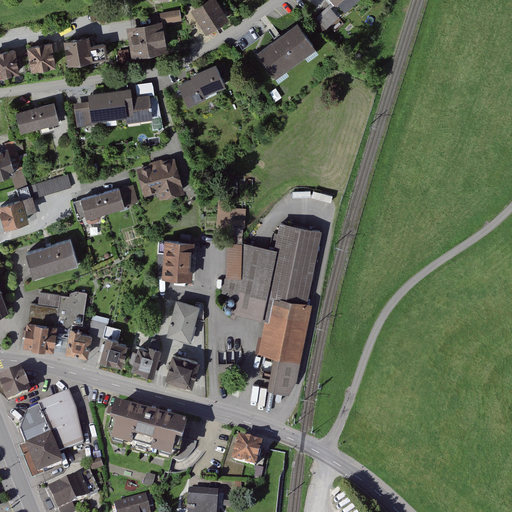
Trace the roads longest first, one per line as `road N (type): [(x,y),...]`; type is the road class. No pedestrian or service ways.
road 1 (tertiary): [(327,458),(215,413),(0,359)]
road 2 (residential): [(327,458),(382,320),(404,291),(511,210)]
road 3 (residential): [(0,95),(157,73)]
road 4 (residential): [(157,73),(282,0)]
road 5 (residential): [(157,73),(196,198)]
